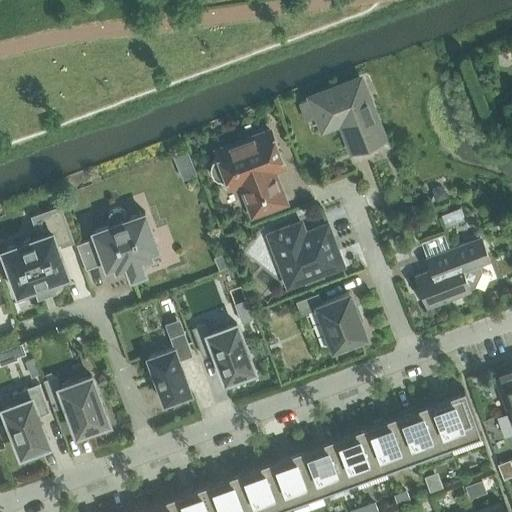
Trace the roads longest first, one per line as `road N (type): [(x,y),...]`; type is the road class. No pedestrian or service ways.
road 1 (residential): [(149,453),(412,355)]
road 2 (residential): [(24,321),(95,299),(149,453)]
road 3 (residential): [(346,176),(412,355)]
road 4 (residential): [(0,506),(149,453)]
